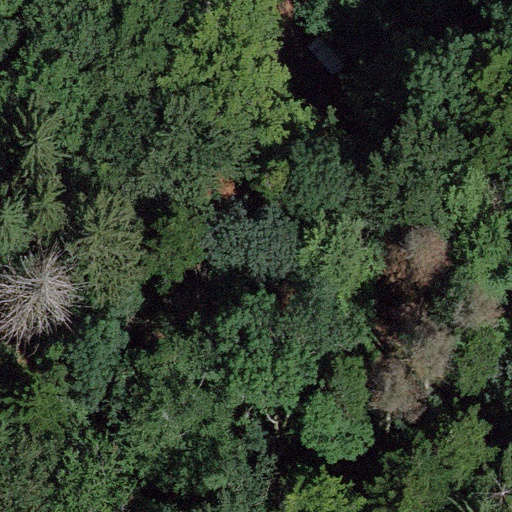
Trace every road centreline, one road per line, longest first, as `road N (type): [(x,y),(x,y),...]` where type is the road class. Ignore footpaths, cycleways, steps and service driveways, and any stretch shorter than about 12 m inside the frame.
road 1 (track): [(215,0),(400,183),(511,315)]
road 2 (track): [(325,109),(450,116),(511,135)]
